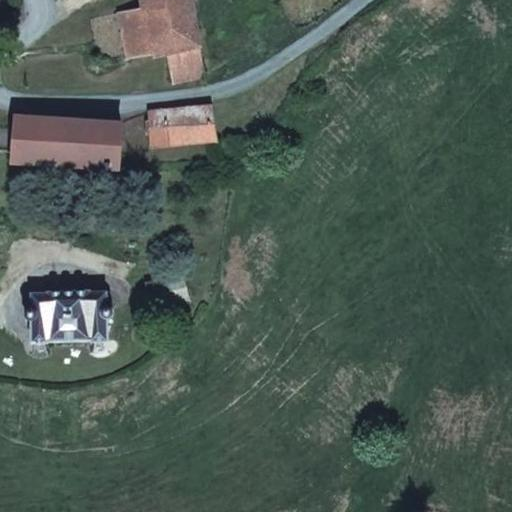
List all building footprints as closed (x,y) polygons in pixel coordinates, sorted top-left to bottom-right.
[(171,56),(201,50),(192,0),(142,0),(145,8),(120,14),(130,61),(171,56)] [(171,56),(173,85),(206,79),(201,50),(171,56)] [(168,112),(150,114),(152,147),(214,141),(211,109),(168,113),(168,112)] [(17,118),(14,163),(119,170),(122,125),(17,118)] [(190,300),(185,275),(148,284),(154,309),(190,300)] [(33,320),(33,343),(108,342),(108,319),(110,319),(113,316),(113,313),(111,310),(107,309),(107,295),(91,295),(91,294),(49,295),(49,296),(33,296),(33,311),(31,311),(27,313),(27,316),(30,320),(33,320)]
